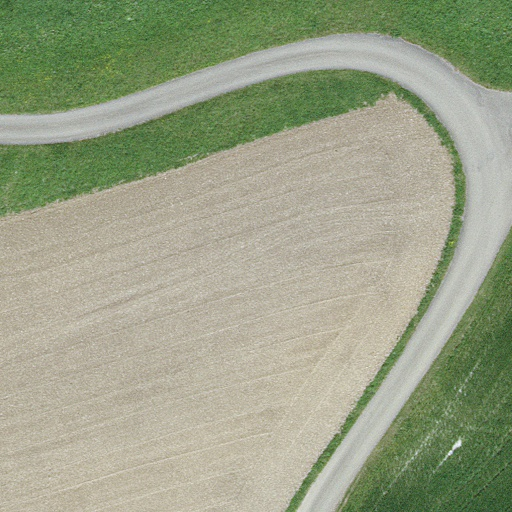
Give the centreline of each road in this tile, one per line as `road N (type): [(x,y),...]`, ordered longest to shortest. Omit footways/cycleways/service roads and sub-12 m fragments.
road 1 (track): [(0,135),(77,126),(285,65),(338,61),(382,66),(422,89),(466,126),(501,176)]
road 2 (track): [(319,511),(440,315),(501,176)]
